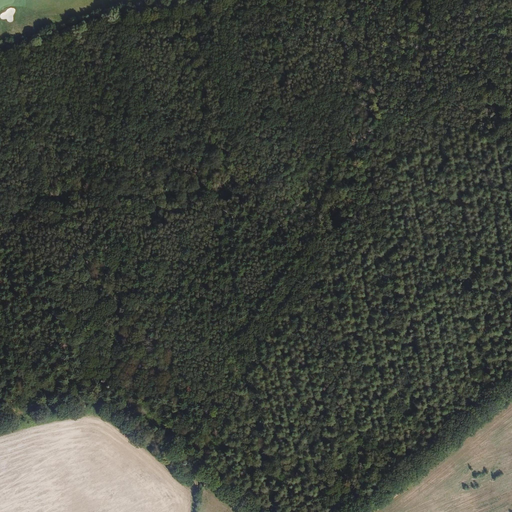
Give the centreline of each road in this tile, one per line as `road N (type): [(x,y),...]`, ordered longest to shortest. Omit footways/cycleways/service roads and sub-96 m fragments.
road 1 (track): [(193,511),(198,472),(243,353),(312,256),(379,125),(357,0)]
road 2 (track): [(0,50),(96,15),(178,0)]
